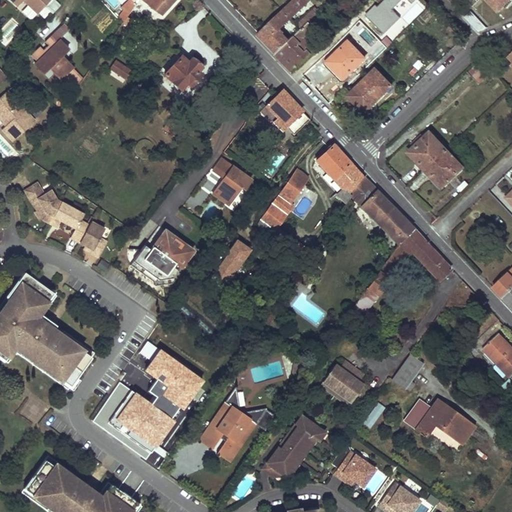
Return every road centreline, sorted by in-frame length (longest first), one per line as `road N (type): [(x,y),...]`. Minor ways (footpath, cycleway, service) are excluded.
road 1 (residential): [(0,251),(53,257),(123,299),(128,326),(79,396),(78,419),(200,511)]
road 2 (residential): [(511,320),(360,157)]
road 3 (residential): [(360,157),(208,0)]
road 4 (residential): [(511,31),(467,52),(360,157)]
